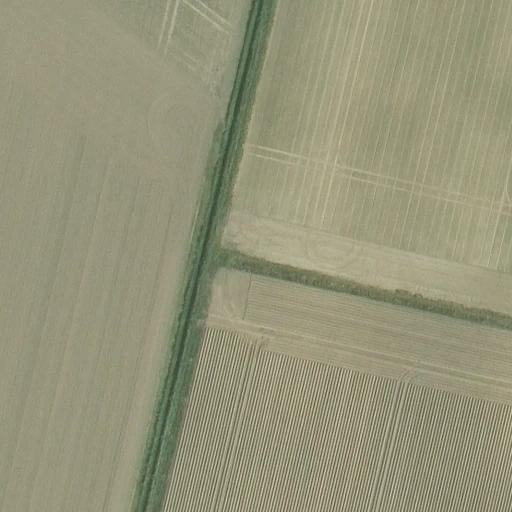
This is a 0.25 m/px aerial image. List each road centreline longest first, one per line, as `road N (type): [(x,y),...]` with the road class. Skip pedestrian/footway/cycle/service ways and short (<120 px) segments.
road 1 (track): [(154,511),(271,0)]
road 2 (track): [(130,511),(225,100)]
